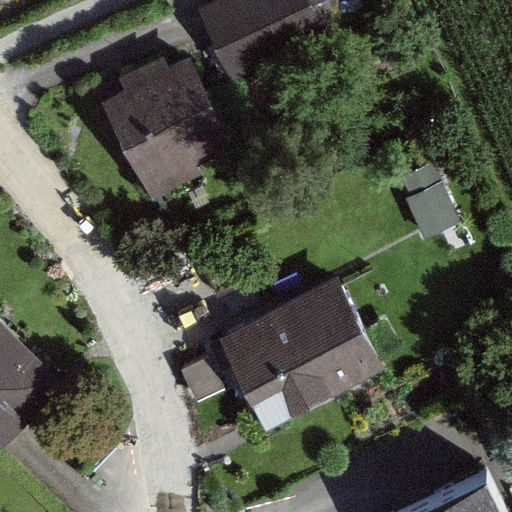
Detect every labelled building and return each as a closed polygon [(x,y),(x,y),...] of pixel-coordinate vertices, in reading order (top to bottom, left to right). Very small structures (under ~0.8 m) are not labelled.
[(317,0),(200,0),(244,90),(339,44),(317,0)] [(191,46),(105,90),(161,200),(247,155),(191,46)] [(467,218),(441,157),(405,172),(414,192),(407,195),(425,236),(467,218)] [(341,274),(227,335),(274,422),(388,361),(341,274)] [(0,452),(72,379),(0,309),(0,452)] [(511,511),(491,469),(398,511),(511,511)]
